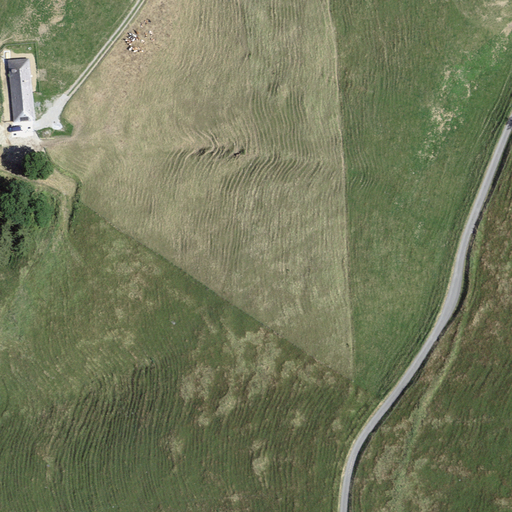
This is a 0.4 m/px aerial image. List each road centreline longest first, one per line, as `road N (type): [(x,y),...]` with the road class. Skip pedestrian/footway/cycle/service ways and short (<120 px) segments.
road 1 (unclassified): [(511,121),(445,313),(360,440),(343,511)]
road 2 (track): [(42,121),(139,0)]
